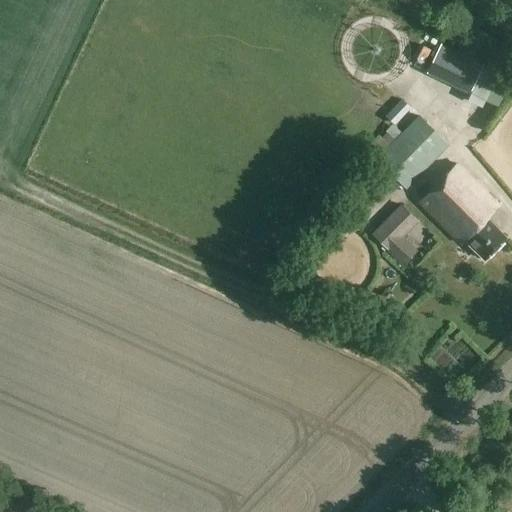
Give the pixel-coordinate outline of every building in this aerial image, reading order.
[(426,60),(471,75),(477,56),(433,40),(426,60)] [(479,63),(464,91),(478,99),(494,70),(479,63)] [(407,188),(448,145),(418,116),(377,159),(385,167),(378,175),(394,190),(401,182),(407,188)] [(506,239),(486,220),(498,208),(456,165),(419,202),(460,245),(464,241),(485,261),(506,239)] [(419,221),(402,205),(373,235),(390,251),(419,221)]
